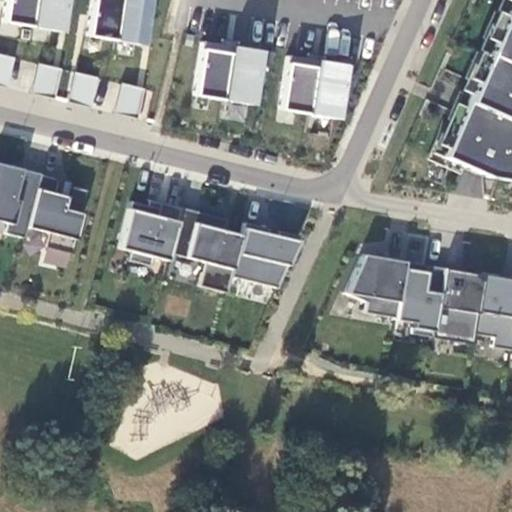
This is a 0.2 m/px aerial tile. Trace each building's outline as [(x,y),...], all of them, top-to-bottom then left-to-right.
[(69,0),(3,0),(0,21),(0,22),(65,32),(69,0)] [(152,0),(88,0),(84,35),(146,44),(152,0)] [(511,0),(506,0),(437,157),(483,177),(504,181),(511,163),(511,0)] [(203,50),(195,95),(252,105),(261,52),(233,47),(232,54),(203,50)] [(13,58),(0,55),(0,84),(6,86),(13,58)] [(290,64),(282,109),(340,119),(349,67),(320,62),(319,69),(290,64)] [(60,70),(36,63),(29,91),(53,97),(60,70)] [(97,78),(73,72),(66,100),(90,106),(97,78)] [(144,90),(120,84),(113,112),(137,118),(144,90)] [(24,227),(38,175),(37,175),(0,165),(0,222),(4,223),(2,233),(20,238),(24,227)] [(68,182),(38,175),(24,227),(46,233),(43,246),(69,254),(85,190),(67,186),(68,182)] [(129,202),(125,215),(117,249),(127,251),(125,261),(147,267),(151,257),(164,261),(166,253),(179,209),(158,203),(156,209),(129,202)] [(221,231),(224,220),(179,209),(166,253),(202,263),(196,286),(223,294),(238,235),(221,231)] [(297,236),(241,223),(238,235),(228,276),(274,288),(297,236)] [(401,262),(359,255),(342,294),(363,303),(361,314),(392,319),(401,262)] [(429,337),(436,293),(420,291),(425,266),(401,262),(392,319),(391,320),(409,323),(408,334),(429,337)] [(441,269),(425,266),(420,291),(436,293),(441,269)] [(470,335),(480,275),(441,269),(436,293),(429,337),(433,338),(434,329),(466,339),(465,344),(469,344),(470,335)] [(508,350),(511,326),(511,280),(480,275),(470,335),(490,338),(488,348),(508,351),(508,350)] [(466,339),(434,329),(433,338),(465,344),(466,339)]
